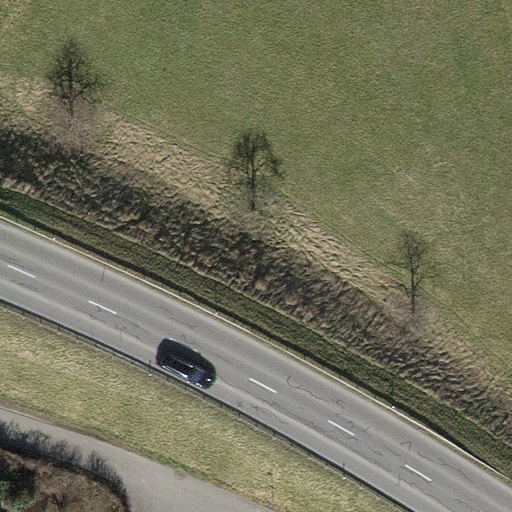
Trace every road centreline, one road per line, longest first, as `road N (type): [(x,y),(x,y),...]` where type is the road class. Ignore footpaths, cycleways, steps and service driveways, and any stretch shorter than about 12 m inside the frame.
road 1 (tertiary): [(481,511),(321,411),(0,261)]
road 2 (residential): [(0,421),(234,511)]
